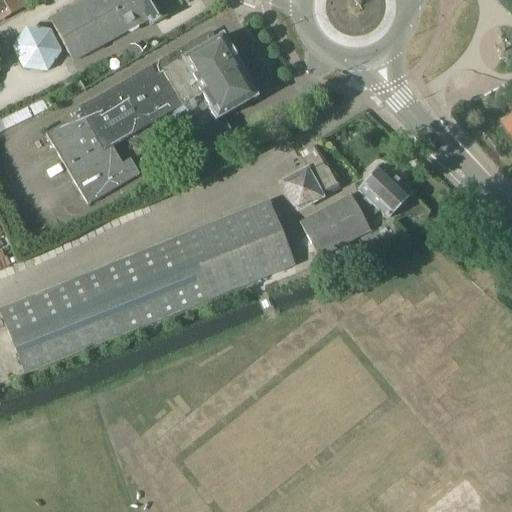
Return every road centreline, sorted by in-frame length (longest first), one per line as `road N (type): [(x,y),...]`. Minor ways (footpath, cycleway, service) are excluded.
road 1 (track): [(255,284),(0,387)]
road 2 (tertiary): [(511,217),(399,99),(375,60)]
road 3 (track): [(412,337),(511,258)]
road 4 (secondary): [(298,0),(300,29),(323,57),(375,60)]
